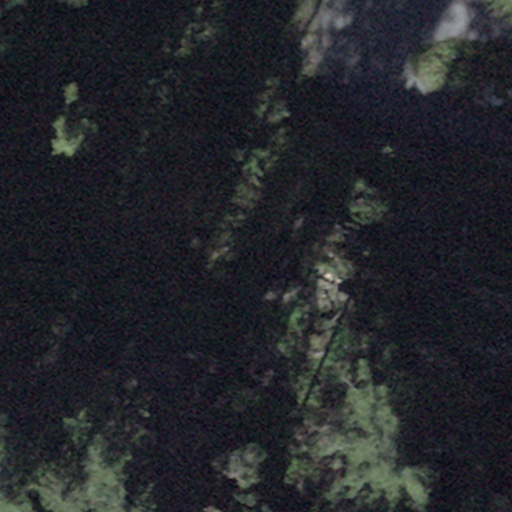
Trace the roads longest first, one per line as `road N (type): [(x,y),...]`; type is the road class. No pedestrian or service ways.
road 1 (track): [(511,130),(387,107),(363,81),(353,50),(384,10)]
road 2 (track): [(511,29),(447,6),(384,10)]
